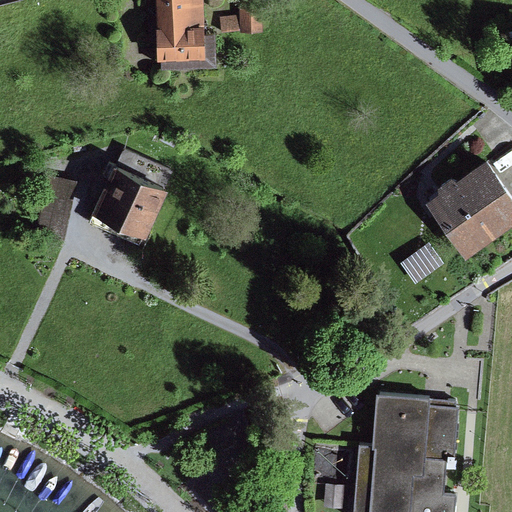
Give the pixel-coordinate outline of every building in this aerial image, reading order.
[(204,0),(155,0),(157,49),(206,48),(204,0)] [(260,0),(239,0),(240,29),(262,28),(260,0)] [(238,13),(220,14),(221,28),(238,27),(238,13)] [(439,184),(427,192),(467,247),(511,214),(511,183),(487,149),(457,171),(451,168),(439,178),(439,184)] [(168,175),(114,152),(87,216),(140,239),(168,175)] [(77,177),(48,171),(36,224),(65,231),(77,177)] [(430,240),(402,259),(416,278),(443,259),(430,240)] [(353,511),(453,511),(456,489),(443,488),(446,455),(453,456),(458,397),(378,390),(373,439),(360,438),(353,511)] [(345,483),(327,481),(325,504),(343,505),(345,483)]
